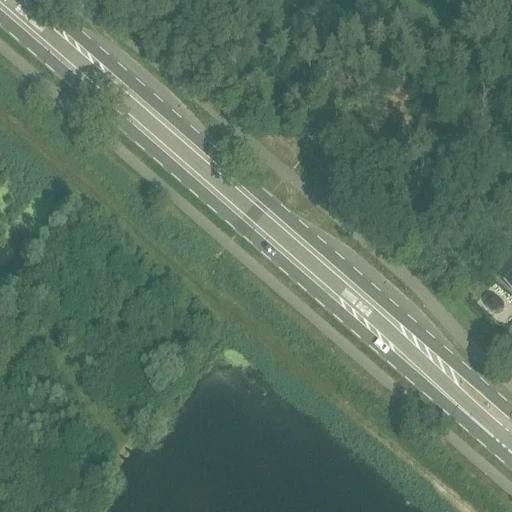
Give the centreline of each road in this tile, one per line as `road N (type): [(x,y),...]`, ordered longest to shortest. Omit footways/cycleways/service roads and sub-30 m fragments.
road 1 (primary): [(0,16),(511,463)]
road 2 (primary): [(511,412),(37,0)]
